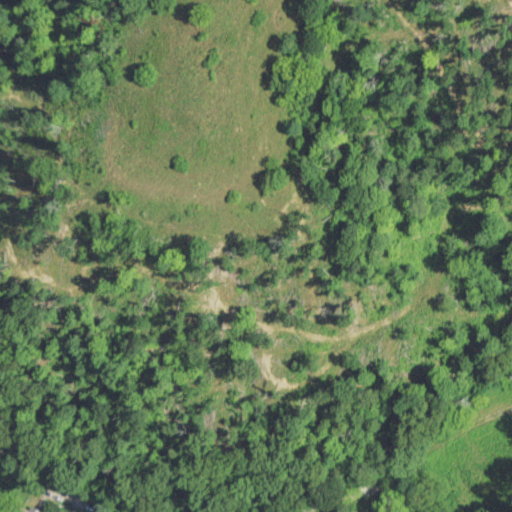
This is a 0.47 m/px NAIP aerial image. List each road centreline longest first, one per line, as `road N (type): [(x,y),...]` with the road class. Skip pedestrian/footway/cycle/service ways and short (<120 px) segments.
road 1 (residential): [(0,466),(155,511)]
road 2 (residential): [(287,511),(390,488),(410,494),(423,511)]
